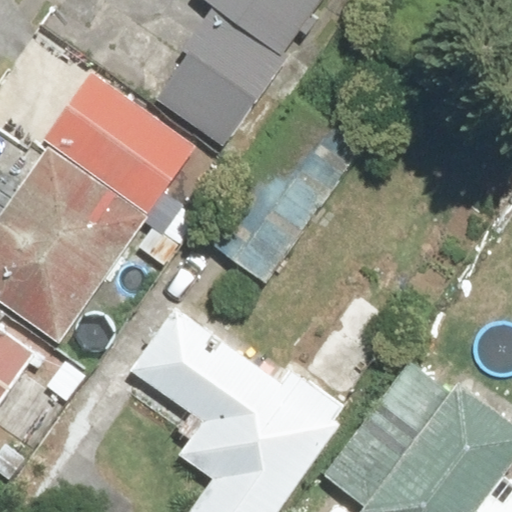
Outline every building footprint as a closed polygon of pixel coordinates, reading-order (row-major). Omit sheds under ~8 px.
[(326,0),(211,0),(219,5),(157,92),(233,146),(298,54),(291,49),(326,0)] [(0,295),(68,342),(203,145),(99,75),(0,220),(0,295)] [(369,149),(305,101),(203,238),(267,286),(369,149)] [(286,511),(352,421),(185,303),(138,369),(207,418),(182,451),(215,474),(187,511),(286,511)] [(0,407),(41,348),(0,319),(0,407)] [(422,357),(329,478),(373,511),(511,511),(511,408),(468,374),(459,386),(422,357)]
